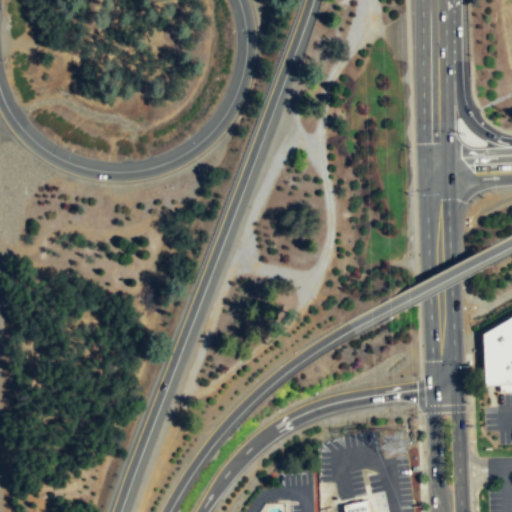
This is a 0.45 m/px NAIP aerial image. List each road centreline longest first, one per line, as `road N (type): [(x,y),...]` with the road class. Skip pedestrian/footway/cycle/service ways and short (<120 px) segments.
road 1 (motorway): [(114,511),(308,0)]
road 2 (motorway): [(243,0),(250,46),(237,100),(203,145),(165,167),(115,176),(66,166),(29,142),(0,103)]
road 3 (motorway): [(163,511),(192,463),(250,396),(314,346),(387,305)]
road 4 (motorway): [(198,511),(237,459),(287,419),(350,398),(441,389)]
road 5 (secondary): [(435,143),(441,389)]
road 6 (secondary): [(433,0),(435,143)]
road 7 (secondary): [(441,389),(429,409),(434,492),(444,511)]
road 8 (secondary): [(450,511),(458,455),(454,407),(441,389)]
road 9 (motorway): [(511,140),(470,121),(459,89),(434,57)]
